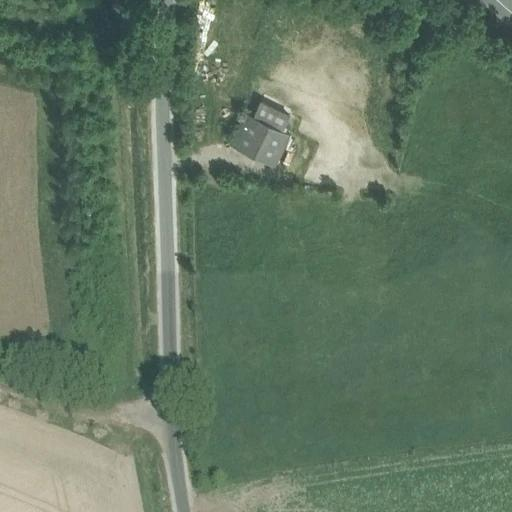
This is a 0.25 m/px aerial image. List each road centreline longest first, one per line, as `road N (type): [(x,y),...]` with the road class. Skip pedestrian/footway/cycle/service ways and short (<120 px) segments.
road 1 (unclassified): [(182,511),(170,408),(160,67),(166,0)]
road 2 (track): [(0,388),(74,415),(170,408)]
